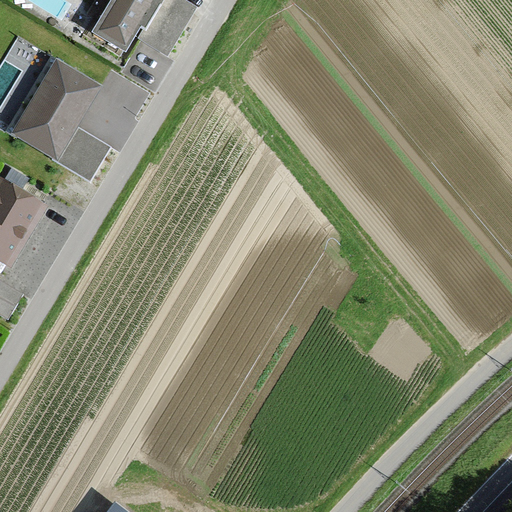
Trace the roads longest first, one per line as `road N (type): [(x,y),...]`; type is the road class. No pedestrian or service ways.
road 1 (residential): [(0,372),(225,0)]
road 2 (unclassified): [(349,511),(445,400),(511,345)]
